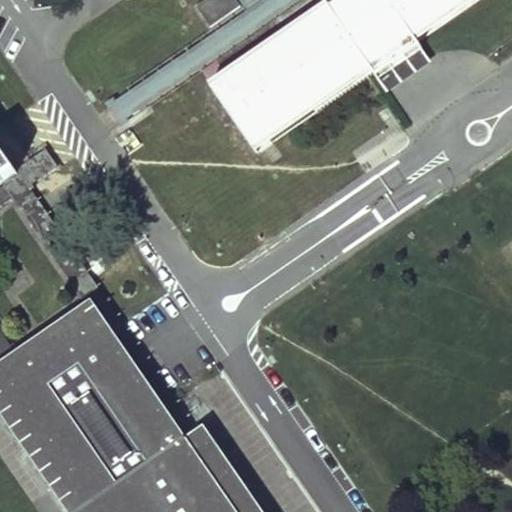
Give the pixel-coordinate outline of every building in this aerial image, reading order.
[(210,29),(243,10),(237,0),(206,0),(197,6),(210,29)] [(347,0),(214,91),(254,150),(370,72),(387,97),(432,66),(414,40),(473,0),(347,0)] [(0,186),(3,184),(16,176),(0,152),(0,186)] [(0,364),(6,373),(20,363),(0,333),(0,209),(14,200),(92,314),(182,445),(198,435),(30,189),(58,170),(48,154),(16,176),(3,184),(7,189),(0,193),(0,364)] [(511,265),(511,238),(500,246),(511,265)] [(182,445),(92,314),(20,363),(6,373),(4,374),(98,511),(251,511),(198,435),(182,445)] [(98,511),(4,374),(0,376),(0,411),(69,511),(98,511)]
